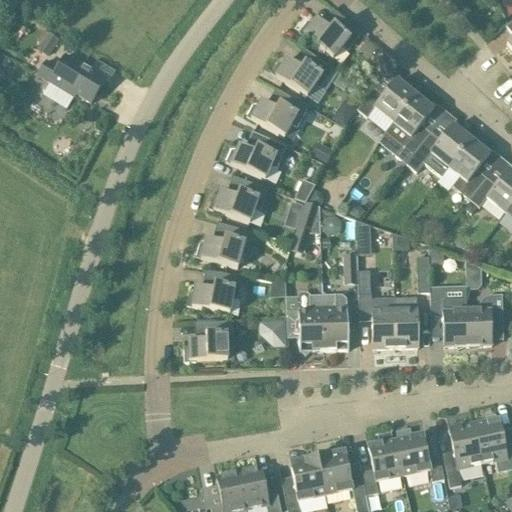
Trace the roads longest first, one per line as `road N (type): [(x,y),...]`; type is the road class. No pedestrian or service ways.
road 1 (unclassified): [(11,511),(111,180),(168,77),(225,0)]
road 2 (residential): [(160,463),(152,353),(162,260),(200,153),(295,0)]
road 3 (residential): [(160,463),(254,445),(328,409),(511,386)]
road 4 (residential): [(511,140),(349,0)]
